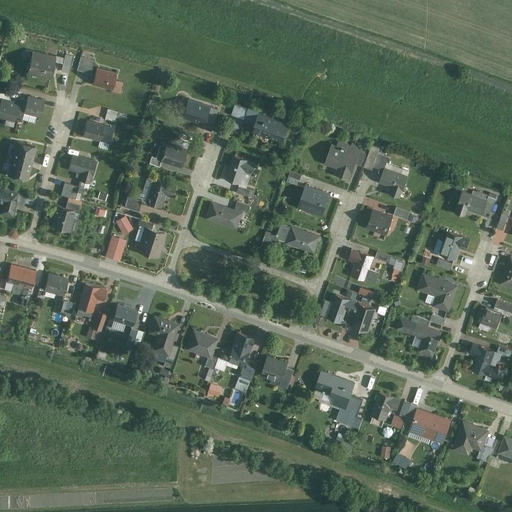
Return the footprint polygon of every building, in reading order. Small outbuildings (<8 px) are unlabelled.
[(31,49),(25,73),(51,78),(56,55),(31,49)] [(73,55),(64,54),(61,70),(70,72),(73,55)] [(79,68),(93,72),(97,58),(83,54),(79,68)] [(120,70),(97,64),(92,84),(115,89),(120,70)] [(0,95),(0,118),(15,121),(20,99),(0,95)] [(43,99),(26,96),(23,113),(40,117),(43,99)] [(186,97),(180,115),(206,123),(212,105),(186,97)] [(109,107),(107,118),(117,120),(119,109),(109,107)] [(257,111),(251,131),(284,141),(290,121),(257,111)] [(106,122),(83,117),(78,137),(101,142),(106,122)] [(366,151),(330,139),(323,163),(337,167),(335,173),(350,178),(355,162),(362,165),(366,151)] [(18,141),(14,158),(31,162),(35,146),(18,141)] [(187,148),(164,142),(160,162),(183,168),(187,148)] [(96,158),(73,153),(68,173),(91,178),(96,158)] [(255,161),(231,154),(224,176),(241,182),(245,170),(251,172),(255,161)] [(14,158),(9,174),(27,179),(31,162),(14,158)] [(409,170),(385,161),(378,181),(391,185),(389,193),(400,197),(409,170)] [(288,180),(299,184),(303,172),(292,168),(288,180)] [(177,197),(180,186),(149,179),(143,202),(159,206),(162,193),(177,197)] [(64,181),(61,194),(76,198),(80,184),(64,181)] [(323,217),(331,194),(304,185),(296,208),(323,217)] [(0,214),(17,218),(23,193),(0,187),(0,214)] [(491,197),(461,188),(455,211),(465,214),(467,208),(486,214),(491,197)] [(126,205),(139,209),(143,196),(130,192),(126,205)] [(58,199),(51,226),(70,231),(77,204),(58,199)] [(232,207),(212,200),(206,218),(240,228),(248,204),(234,199),(232,207)] [(501,200),(494,226),(503,229),(511,203),(501,200)] [(396,207),(394,216),(406,219),(408,210),(396,207)] [(394,216),(373,209),(366,229),(387,235),(394,216)] [(127,213),(117,220),(125,233),(135,227),(127,213)] [(314,252),(320,234),(282,223),(278,233),(268,229),(262,247),(274,251),(277,240),(314,252)] [(159,258),(167,232),(145,224),(136,251),(159,258)] [(223,229),(222,237),(234,239),(235,231),(223,229)] [(438,253),(454,258),(458,247),(466,250),(470,237),(446,229),(438,253)] [(122,259),(129,237),(113,233),(107,254),(122,259)] [(373,255),(352,247),(347,259),(356,262),(351,273),(366,279),(374,259),(403,271),(407,261),(376,248),(373,255)] [(511,254),(510,254),(500,282),(511,286),(511,254)] [(451,263),(438,258),(436,264),(449,269),(451,263)] [(36,269),(9,262),(4,285),(31,291),(36,269)] [(309,267),(300,264),(297,270),(306,274),(309,267)] [(433,304),(450,310),(459,282),(422,271),(416,288),(436,294),(433,304)] [(68,278),(49,274),(46,290),(60,293),(56,307),(66,309),(69,296),(64,295),(68,278)] [(106,288),(86,283),(79,308),(93,311),(86,337),(100,340),(107,311),(95,308),(97,298),(103,300),(106,288)] [(375,308),(335,295),(328,318),(343,323),(347,312),(354,314),(349,327),(368,333),(374,316),(383,319),(387,305),(377,301),(375,308)] [(511,315),(511,305),(497,300),(494,309),(485,306),(479,325),(496,331),(502,313),(511,315)] [(136,306),(117,302),(113,320),(131,324),(136,306)] [(444,326),(446,318),(432,314),(429,321),(444,326)] [(177,322),(154,315),(148,332),(158,335),(152,351),(166,356),(177,322)] [(400,316),(396,327),(421,336),(416,351),(432,356),(441,330),(400,316)] [(219,335),(193,327),(187,349),(213,357),(219,335)] [(254,336),(237,331),(227,362),(240,367),(235,383),(249,388),(257,362),(246,358),(254,336)] [(474,341),(469,354),(474,356),(470,367),(502,379),(506,369),(490,364),(496,349),(474,341)] [(511,351),(511,348),(499,345),(497,353),(511,357),(511,351)] [(290,361),(267,354),(260,376),(283,383),(290,361)] [(355,380),(320,368),(314,386),(336,394),(332,403),(345,408),(355,380)] [(212,382),(208,394),(220,398),(224,385),(212,382)] [(511,385),(507,383),(503,390),(511,395),(511,392),(511,385)] [(402,398),(381,392),(374,414),(386,418),(388,410),(398,412),(402,398)] [(397,426),(411,432),(420,407),(406,402),(397,426)] [(420,407),(411,432),(443,443),(452,419),(420,407)] [(491,430),(464,421),(455,448),(468,452),(469,446),(484,451),(491,430)] [(511,438),(504,436),(497,456),(511,460),(511,438)]
